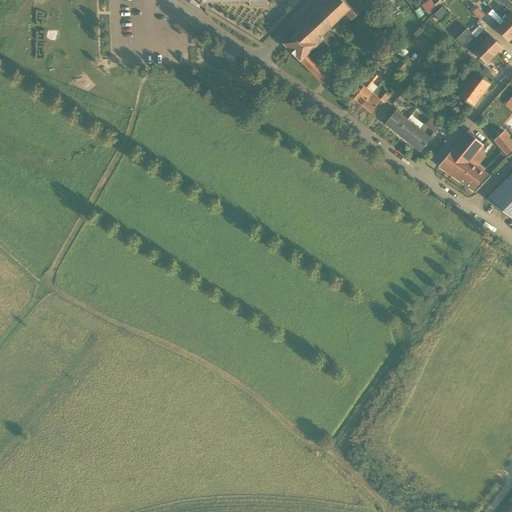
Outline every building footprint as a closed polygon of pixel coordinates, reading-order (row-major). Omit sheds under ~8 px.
[(366,6),(359,0),(329,0),(301,27),(316,43),(322,38),(329,46),(336,39),(326,29),(344,13),(352,20),(366,6)] [(389,15),(396,10),(389,0),(382,5),(389,15)] [(430,0),(428,0),(420,5),(426,13),(431,9),(433,12),(437,9),(430,0)] [(511,3),(508,0),(495,0),(505,9),(498,15),(503,21),(511,28),(511,3)] [(442,6),(434,14),(441,21),(449,13),(442,6)] [(480,19),(484,15),(477,8),(473,12),(480,19)] [(511,37),(511,28),(503,21),(499,25),(494,19),(490,23),(508,41),(511,37)] [(283,43),(284,44),(321,82),(328,74),(306,52),(316,43),(301,27),(283,43)] [(416,37),(422,30),(419,27),(413,33),(416,37)] [(502,47),(490,35),(484,29),(476,37),(494,55),(502,47)] [(486,64),(494,55),(476,37),(471,33),(461,43),(472,54),(474,52),(486,64)] [(399,54),(403,48),(398,44),(393,49),(399,54)] [(468,65),(473,59),(458,47),(453,52),(456,55),(454,58),(464,66),(466,63),(468,65)] [(403,58),(408,52),(403,48),(399,54),(403,58)] [(406,75),(412,67),(402,59),(395,66),(406,75)] [(473,106),(490,83),(476,72),(457,94),(473,106)] [(362,105),(372,91),(368,88),(376,77),(373,75),(353,98),(362,105)] [(379,96),(372,91),(362,105),(370,112),(381,99),(383,101),(388,95),(383,91),(379,96)] [(400,95),(396,100),(400,104),(405,98),(400,95)] [(397,132),(407,119),(395,110),(385,124),(391,129),(392,128),(397,132)] [(408,142),(419,129),(407,119),(397,132),(403,136),(402,137),(408,142)] [(435,132),(439,127),(429,119),(425,124),(435,132)] [(419,129),(408,142),(414,147),(415,146),(421,151),(431,138),(419,129)] [(475,192),(480,187),(489,177),(474,166),(482,156),(477,152),(482,145),(466,132),(438,166),(475,192)] [(507,158),(511,153),(511,143),(502,132),(492,140),(507,158)] [(511,217),(511,173),(486,199),(511,217)]
